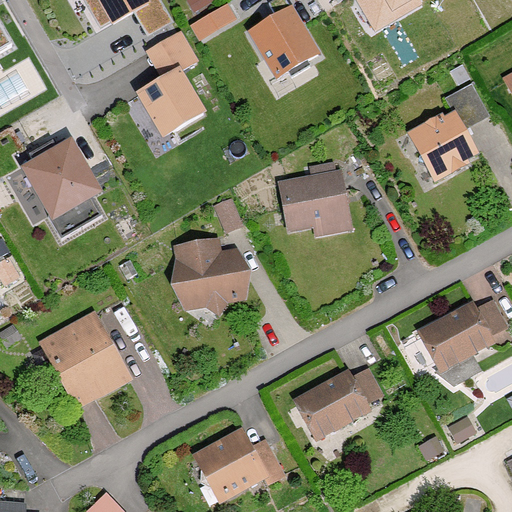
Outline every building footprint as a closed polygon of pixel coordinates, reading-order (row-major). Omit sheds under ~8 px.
[(96,0),(113,29),(135,16),(147,38),(174,22),(161,0),(96,0)] [(230,0),(191,20),(201,38),(239,18),(230,0)] [(349,0),(372,37),(421,7),(418,2),(421,0),(349,0)] [(291,8),(247,35),(277,83),(320,57),(291,8)] [(0,58),(14,50),(0,24),(0,58)] [(159,83),(136,97),(164,143),(205,118),(179,75),(198,64),(179,33),(142,55),(159,83)] [(443,112),(395,135),(417,181),(464,159),(453,135),(490,118),(469,75),(433,92),(443,112)] [(511,81),(501,87),(511,107),(511,81)] [(75,142),(20,173),(52,230),(107,199),(75,142)] [(336,163),(269,177),(280,228),(305,223),(309,241),(351,232),(336,163)] [(217,202),(229,230),(244,223),(233,196),(217,202)] [(171,261),(160,263),(167,309),(239,297),(231,254),(211,258),(208,238),(168,245),(171,261)] [(461,299),(403,332),(428,377),(486,345),(461,299)] [(88,311),(30,339),(66,412),(124,384),(88,311)] [(336,372),(279,399),(299,441),(356,414),(336,372)] [(237,432),(180,455),(200,504),(256,480),(237,432)] [(511,457),(502,461),(511,484),(511,457)] [(131,511),(108,488),(86,510),(88,511),(131,511)]
